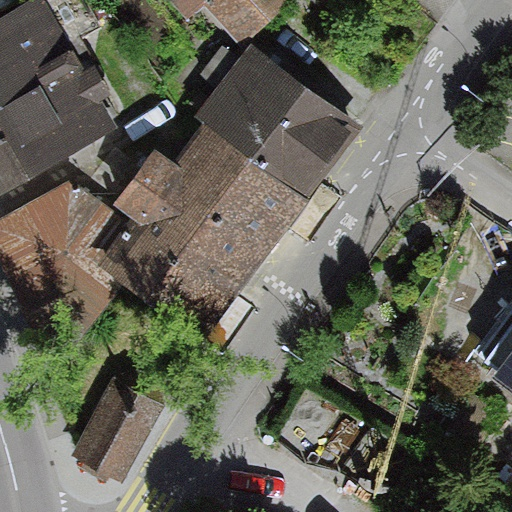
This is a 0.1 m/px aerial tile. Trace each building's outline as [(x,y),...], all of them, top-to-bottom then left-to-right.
[(296,0),(166,0),(186,24),(202,10),(236,51),(296,0)] [(95,82),(55,9),(0,39),(0,205),(125,136),(110,109),(119,104),(104,77),(95,82)] [(365,139),(252,51),(193,128),(206,138),(306,214),(365,139)] [(306,214),(206,138),(177,176),(157,161),(115,217),(144,239),(107,289),(117,297),(199,359),(306,214)] [(144,239),(115,217),(69,186),(0,224),(0,266),(50,365),(72,354),(117,297),(107,289),(144,239)] [(166,417),(115,388),(73,462),(124,490),(166,417)]
